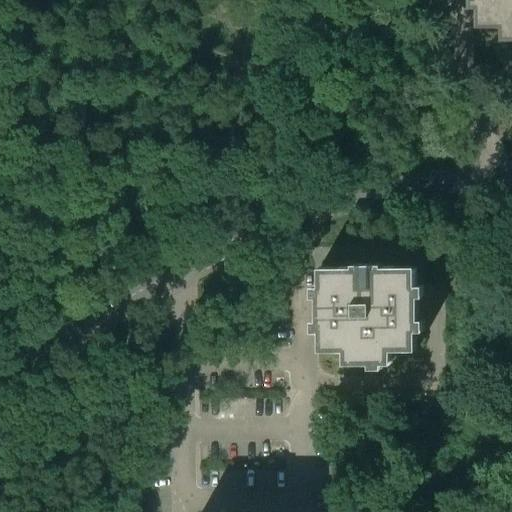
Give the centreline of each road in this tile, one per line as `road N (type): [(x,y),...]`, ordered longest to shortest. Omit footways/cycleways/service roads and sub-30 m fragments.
road 1 (unclassified): [(511,178),(434,182),(325,207),(170,282)]
road 2 (unclassified): [(170,282),(0,371)]
road 3 (residential): [(184,360),(302,359),(303,386)]
road 4 (residential): [(303,386),(439,383)]
road 5 (residential): [(304,430),(184,433)]
